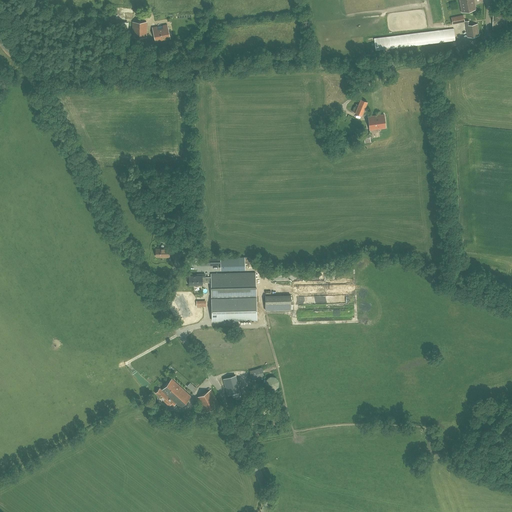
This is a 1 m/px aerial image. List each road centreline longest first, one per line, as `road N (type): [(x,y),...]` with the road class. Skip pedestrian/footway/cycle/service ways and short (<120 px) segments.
road 1 (unclassified): [(264,511),(261,478),(213,380),(137,271),(30,77)]
road 2 (unclassified): [(30,77),(431,63),(486,45)]
road 3 (track): [(294,289),(294,323),(356,321),(354,270),(369,257),(369,241)]
